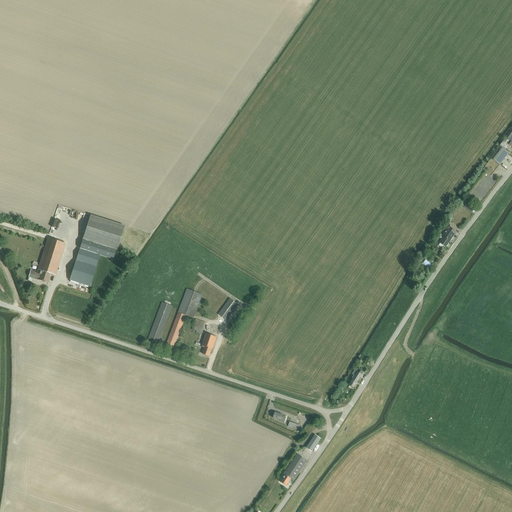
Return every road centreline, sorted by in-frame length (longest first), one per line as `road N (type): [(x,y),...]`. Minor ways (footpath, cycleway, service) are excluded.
road 1 (unclassified): [(0,303),(321,410)]
road 2 (unclassified): [(349,406),(511,169)]
